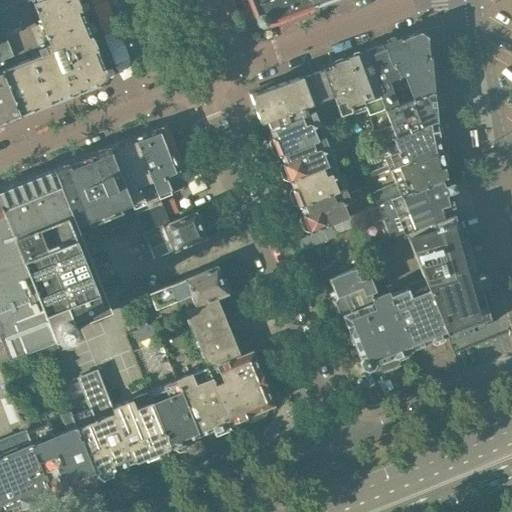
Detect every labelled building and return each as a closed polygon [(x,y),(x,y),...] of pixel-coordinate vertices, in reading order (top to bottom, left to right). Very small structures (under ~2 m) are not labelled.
[(32,0),(49,43),(52,50),(55,49),(91,35),(76,0),(32,0)] [(250,0),(255,12),(257,18),(258,18),(259,19),(260,20),(261,20),(262,20),(263,21),(264,21),(265,21),(267,21),(269,21),(271,20),(312,5),(309,0),(250,0)] [(12,3),(0,6),(0,32),(2,31),(21,24),(12,3)] [(2,31),(0,32),(0,64),(19,114),(70,94),(52,50),(49,43),(38,47),(40,54),(6,66),(3,58),(11,55),(9,49),(2,31)] [(390,63),(380,66),(385,80),(387,79),(397,105),(413,99),(431,92),(431,84),(432,84),(433,84),(434,83),(435,82),(436,80),(436,79),(437,78),(437,77),(436,75),(436,74),(435,73),(434,72),(433,71),(432,70),(431,70),(429,70),(427,49),(426,35),(419,31),(384,44),(383,44),(385,49),(390,63)] [(55,49),(52,50),(70,94),(99,84),(100,83),(101,82),(102,81),(103,80),(103,79),(104,79),(104,78),(105,77),(105,76),(105,75),(105,74),(105,73),(105,71),(105,70),(105,69),(104,67),(91,35),(55,49)] [(383,44),(348,57),(367,109),(369,113),(385,108),(385,109),(397,105),(387,79),(385,80),(380,66),(390,63),(385,49),(383,44)] [(347,58),(323,67),(336,102),(341,116),(353,111),(354,114),(367,109),(348,57),(347,57),(347,58)] [(0,121),(19,114),(0,64),(0,121)] [(269,129),(321,108),(336,102),(322,66),(256,91),(260,100),(253,103),(260,121),(266,119),(269,127),(269,129)] [(391,124),(375,130),(380,143),(384,141),(434,121),(433,110),(434,109),(435,109),(437,108),(438,106),(438,105),(439,104),(439,102),(439,101),(439,100),(438,98),(438,97),(437,96),(435,95),(434,94),(433,94),(431,93),(431,92),(413,99),(397,105),(385,109),(391,124)] [(321,108),(269,129),(270,131),(272,137),(270,138),(269,142),(267,142),(272,154),(273,153),(277,156),(279,155),(324,136),(327,135),(322,122),(319,123),(315,115),(323,112),(321,108)] [(434,121),(384,141),(390,155),(384,158),(389,170),(390,169),(440,149),(437,138),(438,138),(441,134),(442,134),(440,124),(439,124),(434,121)] [(134,137),(162,205),(165,204),(162,196),(184,187),(177,170),(178,169),(161,127),(134,137)] [(287,181),(290,181),(334,162),(337,160),(332,148),(329,149),(324,136),(279,155),(282,162),(280,163),(279,167),(278,168),(282,180),(284,179),(287,181)] [(109,146),(137,216),(141,225),(143,231),(161,224),(168,221),(162,205),(134,137),(109,146)] [(57,166),(78,223),(113,211),(122,233),(141,225),(137,216),(109,146),(57,166)] [(392,197),(445,177),(443,166),(447,161),(448,162),(446,152),(445,152),(440,149),(390,169),(399,191),(391,194),(392,197)] [(298,207),(300,207),(345,187),(347,186),(342,173),(339,175),(334,162),(290,181),(292,187),(290,188),(288,193),(293,205),(294,205),(298,207)] [(0,335),(0,336),(0,363),(80,333),(77,321),(109,308),(78,223),(57,166),(0,188),(0,335)] [(391,237),(404,232),(405,232),(446,215),(444,209),(453,206),(450,196),(452,195),(455,190),(452,183),(446,180),(445,177),(392,197),(391,198),(397,215),(389,218),(392,227),(388,229),(391,237)] [(303,231),(306,231),(308,232),(331,223),(356,212),(358,212),(352,198),(349,200),(345,187),(300,207),(302,213),(300,214),(301,215),(299,218),(298,219),(303,231)] [(154,256),(205,237),(200,226),(204,222),(201,215),(196,214),(194,211),(168,221),(161,224),(167,240),(150,247),(154,256)] [(361,222),(356,212),(331,223),(335,233),(361,222)] [(446,215),(405,232),(424,279),(446,334),(470,325),(472,330),(486,325),(484,319),(490,317),(482,290),(476,292),(454,212),(446,215)] [(221,279),(216,264),(148,291),(155,310),(190,296),(194,305),(216,297),(227,293),(225,288),(228,287),(224,278),(221,279)] [(411,348),(388,290),(376,294),(369,276),(358,279),(354,268),(330,277),(337,296),(334,301),(338,311),(343,314),(360,357),(359,361),(361,367),(367,369),(372,367),(373,370),(379,373),(397,366),(399,361),(398,358),(407,355),(409,349),(411,348)] [(386,286),(388,290),(411,348),(429,340),(435,344),(443,341),(444,335),(446,334),(424,279),(406,286),(402,279),(386,286)] [(243,415),(251,412),(251,414),(252,415),(254,416),(255,417),(257,417),(258,417),(260,417),(261,416),(263,416),(264,415),(265,414),(266,412),(266,411),(266,409),(266,408),(266,406),(272,404),(271,402),(276,394),(271,382),(263,383),(250,351),(239,355),(216,297),(194,305),(183,309),(206,366),(228,422),(229,423),(230,424),(231,425),(232,426),(234,426),(235,427),(237,426),(238,426),(240,425),(241,424),(242,423),(243,422),(243,420),(243,419),(243,417),(243,415)] [(228,422),(206,366),(174,378),(196,434),(211,428),(214,436),(229,430),(226,422),(228,422)] [(78,379),(88,407),(70,414),(94,475),(97,474),(102,478),(112,475),(113,467),(131,460),(110,405),(97,371),(78,379)] [(196,434),(174,378),(147,389),(147,391),(168,445),(170,444),(171,446),(178,450),(185,447),(186,439),(186,438),(196,434)] [(168,445),(147,391),(110,405),(131,460),(143,456),(145,461),(170,451),(168,445)] [(49,421),(25,430),(50,493),(57,496),(67,491),(69,485),(94,475),(70,414),(68,410),(60,413),(65,426),(67,425),(68,428),(54,433),(49,421)] [(0,498),(5,511),(6,511),(18,511),(19,511),(24,508),(22,504),(50,493),(25,430),(24,429),(0,438),(0,498)]
